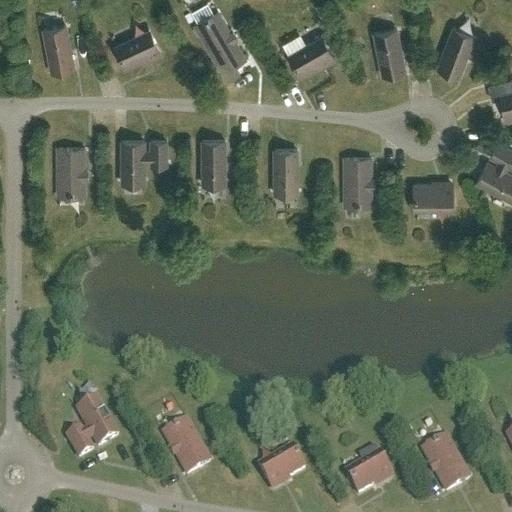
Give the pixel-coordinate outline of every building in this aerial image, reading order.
[(230,33),(221,17),(216,8),(215,8),(216,11),(195,23),(194,20),(193,21),(227,80),(228,79),(238,73),(233,66),(245,59),(234,39),(237,38),(233,31),(230,33)] [(121,29),(126,41),(158,27),(152,15),(121,29)] [(66,24),(44,29),(51,72),(74,67),(66,24)] [(453,27),(437,68),(459,76),(474,35),(453,27)] [(374,32),(382,75),(405,71),(396,28),(374,32)] [(116,47),(125,68),(160,52),(151,31),(116,47)] [(323,36),(289,56),(301,76),(335,57),(323,36)] [(506,119),(511,117),(511,79),(489,85),(492,99),(501,97),(506,119)] [(145,140),(122,140),(122,182),(145,182),(145,160),(151,160),(151,164),(167,164),(167,140),(151,140),(151,151),(145,151),(145,140)] [(225,183),(225,140),(202,140),(202,184),(225,183)] [(487,162),(476,182),(511,200),(511,174),(504,171),(507,165),(511,167),(511,165),(511,149),(497,142),(490,156),(499,161),(496,166),(487,162)] [(84,148),(58,148),(58,196),(85,196),(85,178),(88,178),(88,170),(85,170),(84,148)] [(297,149),(274,149),(274,193),(297,193),(297,149)] [(371,157),(344,158),(344,206),(371,205),(371,188),(374,188),(374,180),(371,180),(371,157)] [(414,207),(452,207),(452,183),(414,184),(414,207)] [(97,400),(77,411),(89,431),(83,434),(81,430),(67,438),(79,459),(93,451),(88,442),(93,439),(98,448),(118,436),(97,400)] [(186,420),(163,434),(172,449),(170,451),(173,458),(176,456),(187,475),(210,462),(186,420)] [(470,479),(446,437),(422,451),(431,466),(429,468),(433,474),(435,473),(446,492),(470,479)] [(305,470),(293,450),(260,469),(272,489),(305,470)] [(380,456),(347,475),(358,495),(392,476),(380,456)]
